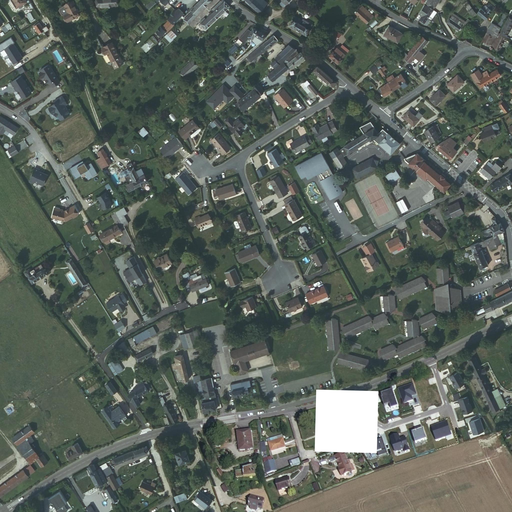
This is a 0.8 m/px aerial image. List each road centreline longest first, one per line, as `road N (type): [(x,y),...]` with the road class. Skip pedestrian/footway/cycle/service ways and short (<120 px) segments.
road 1 (tertiary): [(148,436),(363,388)]
road 2 (unknown): [(36,0),(83,83),(113,159)]
road 3 (residential): [(148,436),(99,358),(159,312)]
road 4 (tertiary): [(3,511),(91,457),(148,436)]
road 5 (tertiary): [(346,85),(227,0)]
road 6 (residential): [(346,85),(240,158)]
road 7 (residential): [(240,158),(279,279)]
road 8 (unclassified): [(466,186),(355,242)]
road 9 (unknown): [(139,204),(133,245),(163,305),(156,317)]
